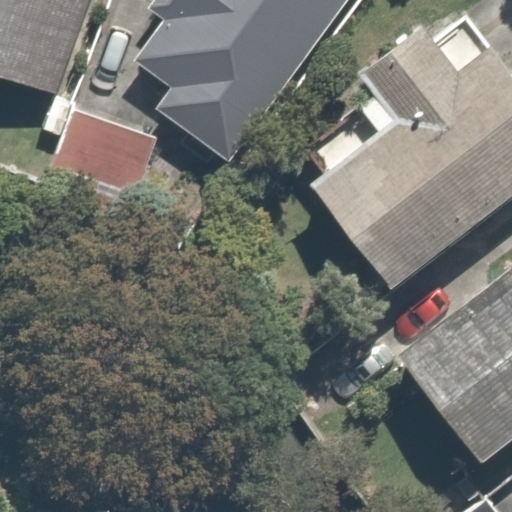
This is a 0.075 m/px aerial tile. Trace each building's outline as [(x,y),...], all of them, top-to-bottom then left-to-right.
[(101,0),(0,0),(0,81),(62,105),(101,0)] [(235,165),(352,0),(161,0),(150,17),(164,27),(139,62),(173,86),(156,109),(235,165)] [(390,298),(503,216),(511,228),(511,38),(484,0),(477,0),(366,81),(379,99),(292,162),(390,298)] [(164,141),(74,111),(42,207),(132,237),(164,141)] [(491,472),(511,456),(511,267),(401,350),(491,472)] [(495,511),(488,503),(477,511),(495,511)]
